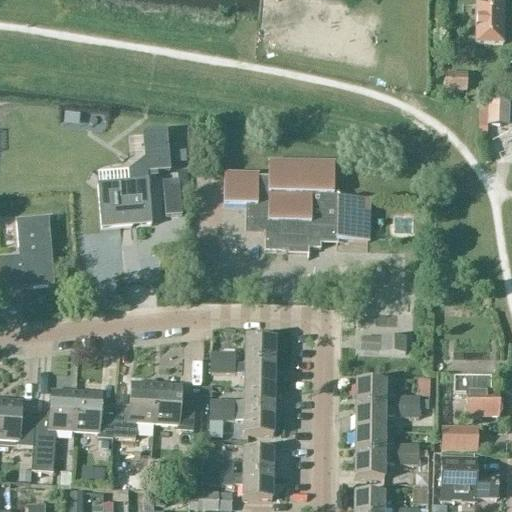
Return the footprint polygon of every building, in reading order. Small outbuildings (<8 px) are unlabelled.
[(502,47),(502,8),(475,7),(474,47),(502,47)] [(465,95),(465,80),(445,79),(445,94),(465,95)] [(506,129),(507,105),(487,104),(486,128),(506,129)] [(100,233),(150,229),(145,175),(169,173),(166,136),(142,138),(144,159),(129,176),(95,179),(100,233)] [(264,239),(263,255),(287,256),(287,252),(319,252),(319,242),(335,242),(335,245),(367,245),(367,204),(335,204),(336,197),(331,197),(332,167),(267,166),(267,181),(256,181),(256,179),(223,178),(222,210),(244,210),(243,238),(264,239)] [(181,219),(178,184),(162,185),(164,220),(181,219)] [(47,221),(31,223),(14,224),(17,260),(0,261),(0,293),(53,289),(47,221)] [(0,235),(0,251),(8,251),(8,235),(0,235)] [(401,355),(399,339),(371,342),(372,357),(401,355)] [(244,344),(244,359),(243,367),(273,368),(273,344),(244,344)] [(233,367),(233,358),(209,357),(209,367),(210,367),(233,367)] [(233,367),(210,367),(210,377),(233,378),(233,367)] [(273,368),(243,367),(243,391),(272,392),(273,368)] [(497,422),(497,399),(489,399),(489,382),(452,382),(452,400),(464,400),(464,423),(497,422)] [(354,411),(417,412),(417,403),(384,402),(384,387),(354,387),(354,411)] [(112,410),(110,446),(112,447),(112,445),(133,446),(135,431),(149,432),(152,392),(130,391),(128,411),(112,410)] [(272,392),(243,391),(243,406),(209,405),(209,415),(272,416),(272,392)] [(152,392),(149,432),(176,434),(192,435),(195,405),(180,404),(180,394),(152,392)] [(31,451),(29,476),(52,477),(54,438),(71,439),(74,396),(50,395),(47,419),(33,418),(31,448),(31,451)] [(74,396),(71,439),(96,441),(95,445),(110,446),(112,410),(99,409),(100,398),(74,396)] [(16,450),(31,451),(31,448),(33,418),(19,417),(20,406),(0,404),(0,445),(16,447),(16,450)] [(417,422),(417,412),(354,411),(353,435),(383,435),(383,422),(417,422)] [(272,416),(209,415),(209,425),(232,425),(232,424),(242,425),(242,440),(272,440),(272,416)] [(383,449),(383,435),(353,435),(353,459),(418,460),(418,449),(383,449)] [(441,455),(477,454),(476,435),(441,435),(441,455)] [(242,455),(242,480),(271,480),(271,456),(242,455)] [(418,470),(418,460),(353,459),(353,483),(382,483),(383,470),(418,470)] [(475,463),(440,462),(439,505),(474,506),(474,503),(496,503),(496,482),(475,482),(475,463)] [(196,469),(183,468),(181,493),(195,494),(196,469)] [(208,479),(231,479),(232,470),(213,469),(208,469),(208,479)] [(121,491),(122,474),(107,473),(105,489),(121,491)] [(47,477),(30,476),(29,488),(46,489),(47,477)] [(231,479),(208,479),(199,479),(199,489),(241,490),(241,504),(270,504),(271,480),(242,480),(231,479)] [(34,509),(33,511),(43,511),(44,494),(35,494),(35,509),(34,509)] [(229,511),(230,498),(188,497),(187,511),(229,511)] [(352,511),(381,511),(382,499),(353,499),(352,511)] [(111,511),(111,501),(101,501),(100,511),(111,511)] [(152,511),(153,501),(142,501),(142,511),(152,511)]
